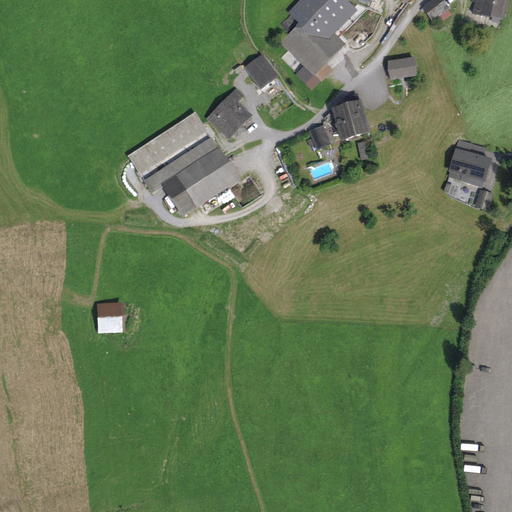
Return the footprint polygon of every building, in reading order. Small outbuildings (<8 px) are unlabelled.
[(354,0),(352,6),(365,11),(368,3),(362,0),(354,0)] [(437,17),(439,21),(450,14),(439,0),(434,0),(423,8),(432,21),(437,17)] [(475,0),(477,0),(474,13),(503,20),(506,0),(475,0)] [(323,65),(341,47),(308,15),(282,41),(309,67),(315,73),(323,65)] [(245,69),(260,89),(277,76),(263,56),(245,69)] [(389,64),(391,80),(416,76),(414,60),(389,64)] [(323,65),(315,73),(309,67),(305,71),(313,79),(317,75),(322,80),(330,71),(323,65)] [(311,81),(313,79),(305,71),(299,77),(307,85),(311,81)] [(244,130),(241,127),(250,118),(236,104),(243,97),(237,90),(208,118),(228,139),(235,133),(238,136),(244,130)] [(347,99),(349,106),(334,110),(343,140),(368,133),(357,96),(347,99)] [(205,131),(196,118),(131,159),(140,173),(205,131)] [(310,132),(318,150),(330,145),(323,127),(310,132)] [(213,190),(234,176),(211,140),(146,182),(153,194),(165,187),(183,216),(216,195),(213,190)] [(370,158),(367,142),(357,144),(361,160),(370,158)] [(468,155),(471,146),(460,142),(450,172),(457,174),(455,179),(461,181),(461,182),(482,189),(490,162),(481,159),(468,155)] [(484,150),(471,146),(468,155),(481,159),(484,150)] [(447,186),(445,192),(451,195),(454,188),(447,186)] [(477,207),(487,210),(491,196),(481,193),(477,207)] [(98,307),(99,332),(122,331),(121,306),(98,307)]
